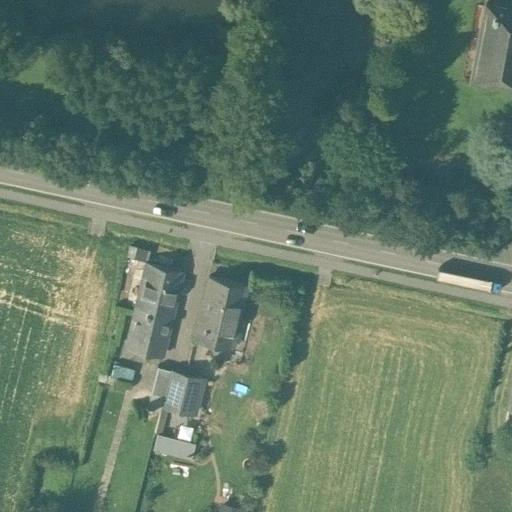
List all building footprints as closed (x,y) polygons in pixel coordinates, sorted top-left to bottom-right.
[(511,10),(498,8),(494,29),(484,27),(477,62),(481,63),(477,82),(511,88),(511,10)] [(160,353),(162,354),(171,316),(182,270),(147,261),(136,307),(127,345),(144,349),(144,346),(161,351),(160,353)] [(209,275),(194,337),(232,345),(247,284),(209,275)] [(164,395),(171,369),(158,365),(151,392),(164,395)] [(203,377),(171,369),(164,395),(162,404),(166,405),(193,413),(203,377)] [(162,404),(164,395),(151,392),(150,392),(146,406),(160,410),(162,404)] [(166,405),(162,404),(160,410),(155,432),(158,433),(159,434),(166,405)] [(159,434),(158,433),(154,448),(190,457),(194,442),(159,434)]
